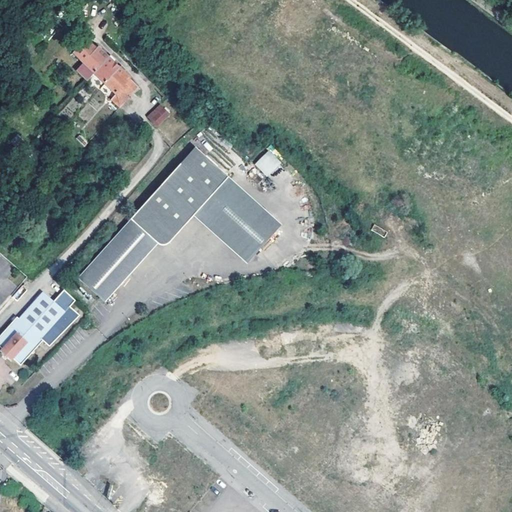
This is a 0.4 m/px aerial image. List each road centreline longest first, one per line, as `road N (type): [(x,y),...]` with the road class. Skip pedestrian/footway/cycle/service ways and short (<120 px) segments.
road 1 (unclassified): [(0,319),(164,156),(160,136)]
road 2 (residential): [(286,511),(171,410)]
